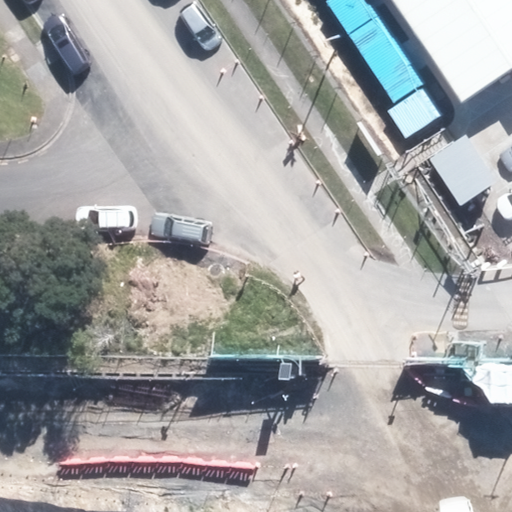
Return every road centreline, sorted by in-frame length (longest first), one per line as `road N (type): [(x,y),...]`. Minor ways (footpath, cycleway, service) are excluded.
road 1 (residential): [(368,348),(120,0)]
road 2 (unknown): [(422,511),(368,348),(511,383)]
